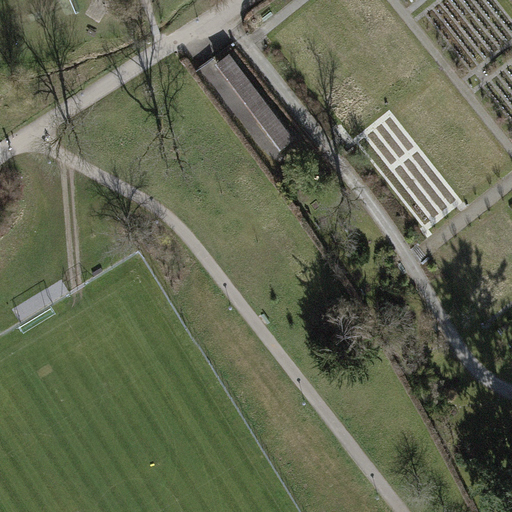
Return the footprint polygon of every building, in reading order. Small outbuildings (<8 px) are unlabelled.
[(218,62),(232,82),(245,73),(230,53),(218,62)] [(232,82),(244,98),(257,89),(245,73),(232,82)] [(244,98),(260,118),(272,109),(257,89),(244,98)] [(213,91),(199,101),(221,130),(235,120),(213,91)] [(260,118),(280,146),(292,137),(272,109),(260,118)]
